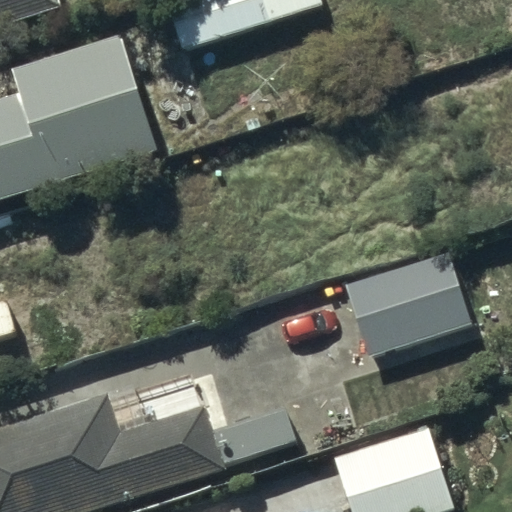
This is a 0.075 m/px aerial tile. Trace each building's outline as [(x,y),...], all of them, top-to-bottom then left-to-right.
[(0,0),(0,33),(58,16),(53,0),(0,0)] [(170,0),(165,2),(180,53),(322,11),(318,0),(170,0)] [(0,204),(154,156),(119,42),(11,75),(19,98),(0,103),(0,204)] [(0,373),(66,353),(32,244),(0,254),(0,373)] [(344,283),(366,360),(470,329),(448,252),(344,283)] [(0,511),(107,511),(222,478),(220,471),(292,449),(282,415),(210,437),(202,412),(118,437),(108,403),(0,435),(0,511)] [(330,466),(345,511),(452,511),(427,434),(330,466)] [(511,511),(511,503),(482,511),(511,511)]
